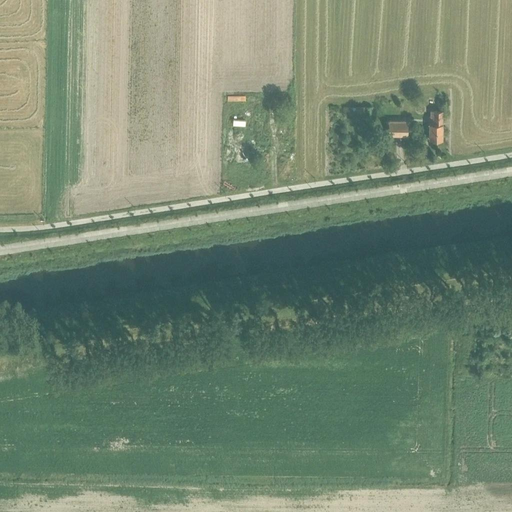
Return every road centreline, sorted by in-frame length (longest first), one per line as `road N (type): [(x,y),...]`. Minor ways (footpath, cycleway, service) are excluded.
road 1 (unclassified): [(511,169),(0,248)]
road 2 (unclassified): [(0,229),(511,154)]
